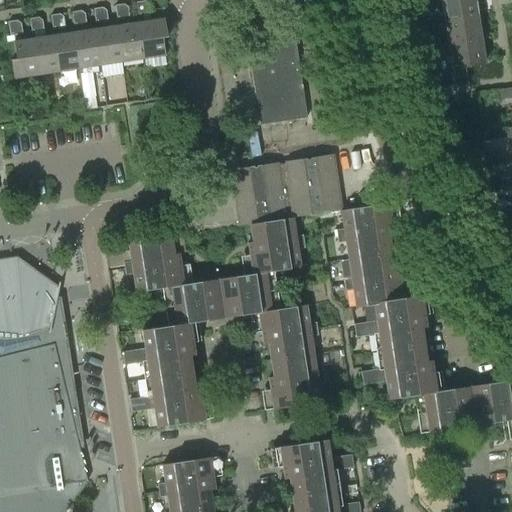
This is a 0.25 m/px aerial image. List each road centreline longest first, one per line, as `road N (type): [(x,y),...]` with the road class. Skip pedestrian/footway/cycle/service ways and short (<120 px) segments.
road 1 (residential): [(511,305),(445,233),(391,140),(354,0)]
road 2 (residential): [(86,220),(130,211),(188,151),(200,115),(188,19),(195,5)]
road 3 (residential): [(120,451),(86,220)]
road 4 (residential): [(403,511),(392,450),(367,418),(239,437)]
road 5 (residential): [(475,511),(458,325)]
